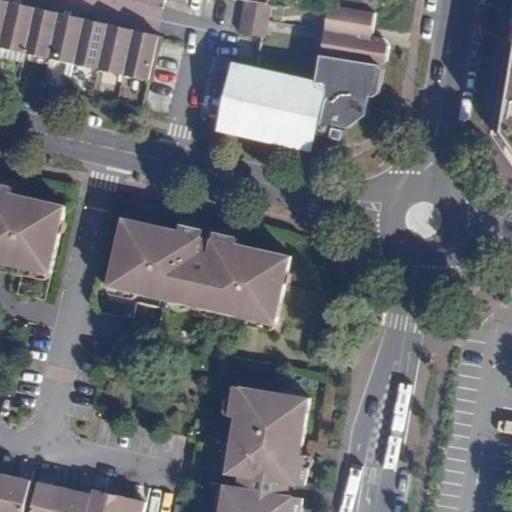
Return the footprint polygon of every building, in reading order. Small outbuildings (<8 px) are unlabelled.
[(0,0),(0,46),(1,46),(11,1),(0,0)] [(243,16),(270,21),(272,5),(269,5),(245,0),(245,2),(243,16)] [(11,1),(1,46),(25,52),(36,7),(24,5),(11,1)] [(326,30),(372,38),(376,13),(376,12),(330,5),(326,30)] [(48,10),(36,7),(25,52),(50,58),(60,13),(48,10)] [(60,13),(50,58),(75,64),(85,18),(70,15),(60,13)] [(243,16),(240,33),(268,37),(270,21),(243,16)] [(75,64),(99,70),(110,24),(96,21),(85,18),(75,64)] [(99,70),(124,76),(134,30),(120,26),(110,24),(99,70)] [(134,30),(124,76),(149,82),(159,35),(146,32),(134,30)] [(368,63),(368,62),(372,38),(326,30),(322,55),(368,63)] [(346,130),(368,115),(371,95),(376,97),(379,92),(381,92),(384,71),(380,64),(368,62),(368,63),(322,55),(317,83),(237,66),(222,127),(309,147),(313,142),(315,133),(331,122),(346,130)] [(11,193),(17,195),(20,182),(0,177),(0,184),(8,187),(6,197),(3,197),(1,206),(8,208),(11,193)] [(0,260),(53,273),(68,207),(17,195),(11,193),(8,208),(1,206),(3,197),(6,197),(8,187),(0,184),(0,260)] [(180,217),(177,230),(181,232),(182,225),(205,231),(206,223),(180,217)] [(181,232),(177,230),(125,219),(122,233),(127,235),(125,243),(119,246),(111,285),(278,323),(288,282),(283,282),(284,274),(290,271),(293,256),(242,244),(237,243),(233,259),(225,257),(228,247),(230,247),(233,237),(216,234),(215,241),(203,238),(205,231),(182,225),(181,232)] [(237,243),(242,244),(245,232),(218,226),(216,234),(233,237),(230,247),(228,247),(225,257),(233,259),(237,243)] [(335,356),(336,351),(322,349),(324,334),(323,333),(320,333),(316,354),(335,356)] [(322,349),(336,351),(336,350),(338,336),(324,334),(322,349)] [(303,511),(305,498),(291,496),(293,483),(307,486),(311,466),(306,465),(307,455),(303,454),(311,398),(298,396),(293,400),(284,399),(285,394),(238,387),(233,416),(239,417),(235,445),(239,446),(238,455),(233,458),(231,473),(244,475),(242,488),(229,486),(225,502),(229,506),(228,511),(303,511)] [(5,475),(0,498),(0,511),(25,511),(33,481),(6,475),(5,475)] [(33,511),(61,511),(67,489),(40,483),(33,511)] [(89,511),(93,495),(67,489),(61,511),(89,511)] [(89,511),(117,511),(121,497),(94,490),(93,495),(89,511)] [(121,497),(117,511),(146,511),(148,503),(121,497)]
